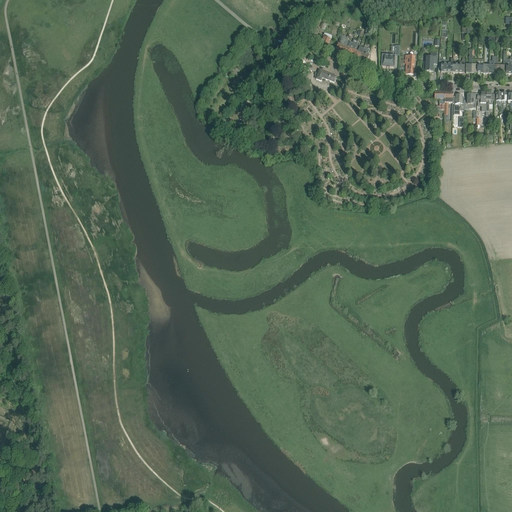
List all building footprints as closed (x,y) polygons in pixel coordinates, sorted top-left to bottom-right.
[(327,48),(332,37),(331,36),(325,34),(324,34),(321,42),(323,43),(322,46),(327,48)] [(344,54),(349,41),(348,41),(348,38),(347,38),(346,40),(340,38),(339,44),(336,51),(344,54)] [(353,43),(348,56),(352,57),(357,44),(358,41),(354,40),(353,43)] [(348,56),(353,43),(349,41),(344,54),(348,56)] [(356,59),(360,46),(361,46),(357,44),(352,57),(356,59)] [(356,59),(360,60),(364,48),(360,46),(356,59)] [(364,48),(360,60),(366,63),(369,56),(370,53),(369,53),(370,50),(364,48)] [(437,65),(438,55),(430,54),(430,58),(426,57),(426,62),(424,62),(423,72),(425,72),(426,72),(426,73),(429,73),(429,72),(433,73),(433,65),(437,66),(437,65)] [(390,68),(395,69),(395,57),(391,57),(391,56),(387,56),(387,57),(382,56),(382,68),(387,68),(386,69),(390,69),(390,68)] [(414,76),(415,57),(406,56),(405,64),(406,64),(405,75),(414,76)] [(447,73),(447,63),(447,61),(439,61),(439,64),(438,64),(438,73),(441,73),(447,73)] [(337,77),(319,71),(316,80),(322,82),(323,79),(334,83),(337,77)] [(445,103),(445,92),(435,92),(434,100),(438,100),(438,101),(439,101),(439,107),(434,107),(434,122),(440,122),(440,111),(444,112),(445,105),(445,103)] [(453,103),(453,97),(453,93),(445,92),(445,103),(445,105),(444,112),(444,116),(448,116),(449,103),(453,103)] [(485,112),(486,94),(481,93),(481,95),(477,95),(477,101),(478,101),(478,107),(482,107),(482,112),(485,112)] [(493,105),(493,101),(494,101),(495,95),(491,95),(491,94),(486,94),(485,112),(489,112),(489,105),(493,105)] [(464,102),(464,110),(467,110),(467,109),(474,109),(474,107),(474,105),(476,105),(476,101),(477,101),(477,95),(474,95),(474,96),(468,96),(467,102),(464,102)] [(456,98),(453,97),(453,103),(453,104),(456,104),(456,105),(460,105),(459,112),(464,112),(464,110),(464,104),(462,104),(462,96),(456,96),(456,98)]
